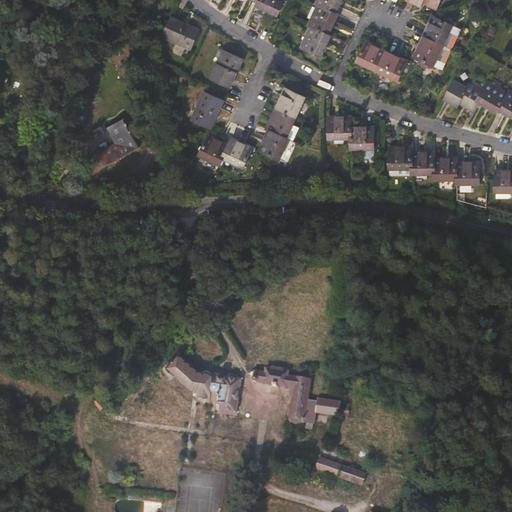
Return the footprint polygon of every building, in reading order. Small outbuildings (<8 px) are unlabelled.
[(279,16),(286,0),(257,0),(258,1),(256,5),(279,16)] [(335,14),(341,0),(317,0),(315,6),(317,6),(335,14)] [(405,0),(406,0),(420,6),(421,2),(438,9),(441,0),(405,0)] [(327,37),(337,15),(335,14),(317,6),(307,28),(309,29),(327,37)] [(443,46),(453,25),(433,15),(423,37),(443,46)] [(201,30),(171,16),(162,36),(192,50),(201,30)] [(321,57),(329,38),(327,37),(309,29),(301,48),(321,57)] [(434,67),(443,46),(423,37),(413,58),(434,67)] [(377,71),(386,51),(366,41),(356,61),(377,71)] [(244,59),(224,50),(211,79),(230,88),(244,59)] [(400,81),(408,61),(386,51),(377,71),(400,81)] [(476,101),(481,91),(468,84),(466,88),(453,81),(443,98),(456,105),(458,102),(471,109),(476,101)] [(497,109),(507,92),(487,81),(481,91),(476,101),(496,111),(497,109)] [(296,118),(306,96),(286,88),(276,110),(296,118)] [(497,109),(511,116),(511,92),(508,90),(507,92),(497,109)] [(224,100),(205,91),(192,120),(211,129),(224,100)] [(286,140),(296,118),(276,110),(266,130),(269,132),(286,140)] [(351,139),(351,127),(351,116),(328,117),(328,138),(351,139)] [(93,156),(100,169),(139,148),(124,119),(108,128),(115,143),(93,156)] [(376,149),(375,127),(351,127),(351,139),(352,149),(376,149)] [(280,161),(290,141),(286,140),(269,132),(260,151),(280,161)] [(225,159),(232,145),(208,134),(199,155),(222,165),(225,159)] [(245,167),(254,148),(235,139),(232,145),(225,159),(245,167)] [(411,169),(411,152),(411,147),(388,147),(389,169),(411,169)] [(434,174),(433,157),(433,152),(411,152),(411,169),(411,174),(434,174)] [(456,179),(455,160),(455,157),(433,157),(434,174),(434,179),(456,179)] [(481,183),(479,159),(455,160),(456,179),(456,184),(481,183)] [(511,191),(511,169),(494,170),(495,192),(511,191)] [(258,410),(263,373),(259,372),(260,370),(247,368),(247,371),(234,368),(235,366),(225,364),(224,368),(218,367),(204,353),(191,368),(213,388),(221,397),(221,401),(243,404),(242,408),(258,410)] [(331,391),(333,371),(313,368),(313,366),(309,365),(309,363),(294,361),(293,364),(286,363),(285,367),(277,366),(276,375),(316,381),(312,414),(328,416),(329,409),(330,401),(340,403),(346,403),(348,389),(339,388),(339,392),(331,391)] [(359,405),(360,391),(348,389),(346,403),(359,405)] [(339,410),(340,403),(330,401),(329,409),(339,410)] [(367,473),(320,457),(315,470),(363,486),(367,473)]
